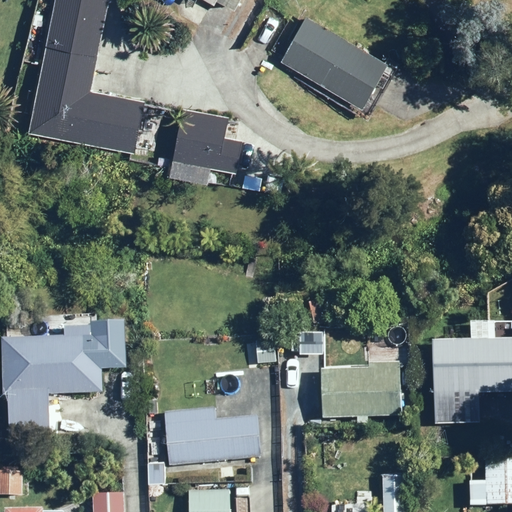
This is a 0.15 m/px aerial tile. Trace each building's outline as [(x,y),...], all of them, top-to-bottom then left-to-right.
[(120,143),(121,137),(124,122),(127,109),(128,103),(106,99),(107,96),(87,93),(99,36),(106,0),(61,0),(36,127),(120,143)] [(298,71),(294,78),(362,115),(391,63),(303,13),(278,57),(291,64),(289,66),(298,71)] [(220,139),(223,121),(178,112),(165,176),(203,184),(206,169),(230,173),(236,142),(220,139)] [(7,319),(7,331),(21,330),(21,319),(7,319)] [(52,399),(52,393),(98,393),(98,368),(122,368),(122,320),(87,320),(87,336),(0,336),(0,390),(6,391),(6,435),(9,435),(9,446),(22,446),(22,448),(38,448),(38,434),(45,434),(45,399),(52,399)] [(511,336),(426,339),(428,393),(432,393),(433,422),(474,421),(473,392),(511,391),(511,336)] [(365,368),(316,369),(317,416),(396,415),(395,362),(365,362),(365,368)] [(211,407),(162,411),(166,465),(258,456),(255,414),(212,418),(211,407)] [(403,511),(400,434),(338,437),(340,479),(381,477),(382,511),(403,511)] [(320,439),(321,465),(333,465),(332,439),(320,439)] [(511,457),(482,458),(482,505),(511,504),(511,457)] [(146,464),(146,485),(162,484),(162,463),(146,464)] [(0,494),(19,494),(19,471),(16,471),(16,467),(0,467),(0,494)] [(331,470),(327,479),(335,483),(339,474),(331,470)] [(226,511),(227,490),(186,490),(186,511),(226,511)] [(90,494),(90,511),(120,511),(119,492),(90,494)]
